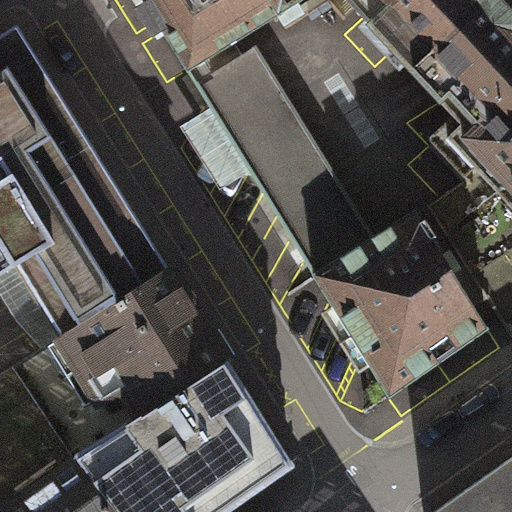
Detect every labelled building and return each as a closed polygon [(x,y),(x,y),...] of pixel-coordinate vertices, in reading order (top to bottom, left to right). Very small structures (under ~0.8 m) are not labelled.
[(136,0),(183,72),(205,58),(278,12),(270,0),(136,0)] [(299,0),(346,0),(410,67),(481,0),(270,0),(278,12),(299,0)] [(511,19),(493,0),(481,0),(410,67),(462,120),(446,138),(511,210),(511,19)] [(18,27),(0,38),(0,287),(24,272),(61,332),(166,267),(18,27)] [(205,58),(183,72),(314,275),(375,235),(253,46),(214,71),(205,58)] [(375,235),(314,275),(388,390),(488,326),(414,211),(375,235)] [(166,267),(61,332),(104,400),(125,387),(140,412),(224,360),(166,267)] [(72,454),(112,511),(221,511),(293,461),(224,360),(140,412),(72,454)] [(0,511),(112,511),(72,454),(0,504),(0,511)] [(511,511),(511,456),(433,511),(511,511)]
